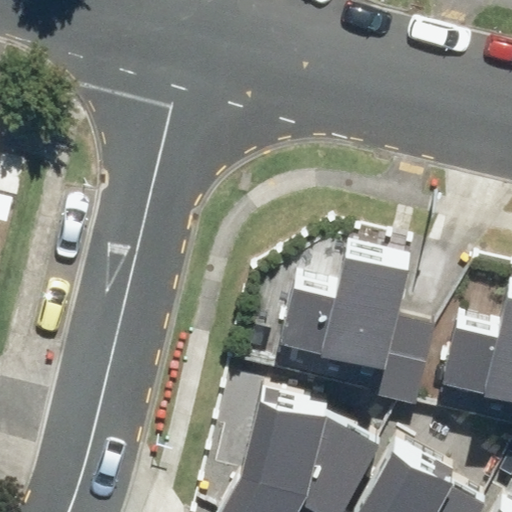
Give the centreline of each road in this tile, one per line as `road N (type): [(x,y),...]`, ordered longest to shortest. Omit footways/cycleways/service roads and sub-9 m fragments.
road 1 (residential): [(197,19),(101,420),(63,502)]
road 2 (residential): [(511,100),(197,19)]
